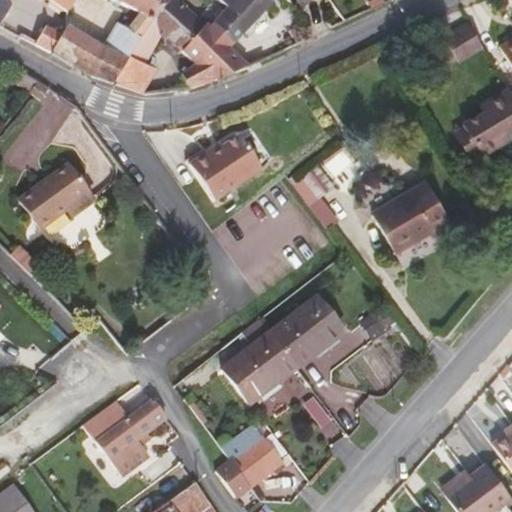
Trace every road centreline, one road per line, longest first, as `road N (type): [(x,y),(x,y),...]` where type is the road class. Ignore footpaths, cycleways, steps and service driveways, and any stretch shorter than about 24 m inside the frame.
road 1 (tertiary): [(131,115),(180,111),(225,95),(453,0)]
road 2 (residential): [(511,310),(334,511)]
road 3 (unclassified): [(220,303),(237,289),(129,138),(131,115)]
road 4 (residential): [(144,371),(102,375),(0,452)]
road 5 (residential): [(232,511),(144,371)]
road 6 (tertiary): [(0,48),(102,107),(131,115)]
